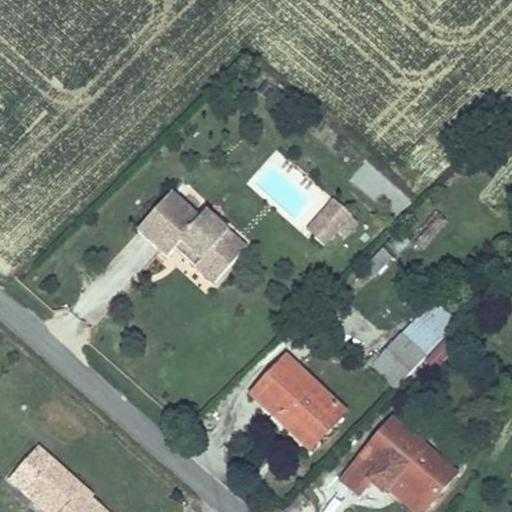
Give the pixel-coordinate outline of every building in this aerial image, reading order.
[(390,214),(406,198),(368,162),(353,177),(390,214)] [(197,211),(170,186),(134,222),(164,251),(171,245),(207,279),(231,254),(213,237),(226,224),(204,204),(197,211)] [(355,215),(329,191),(302,221),(322,239),(334,227),(339,232),(355,215)] [(244,242),(226,224),(213,237),(231,254),(244,242)] [(424,359),(451,331),(427,308),(400,336),(424,359)] [(395,391),(424,359),(400,336),(371,365),(395,391)] [(285,358),(250,394),(307,446),(341,412),(285,358)] [(396,478),(424,504),(455,473),(392,419),(342,478),(357,492),(368,482),(382,493),(387,489),(396,478)] [(87,489),(59,465),(35,493),(44,501),(40,505),(48,511),(109,511),(85,492),(87,489)] [(414,511),(416,511),(424,504),(396,478),(387,489),(414,511)]
